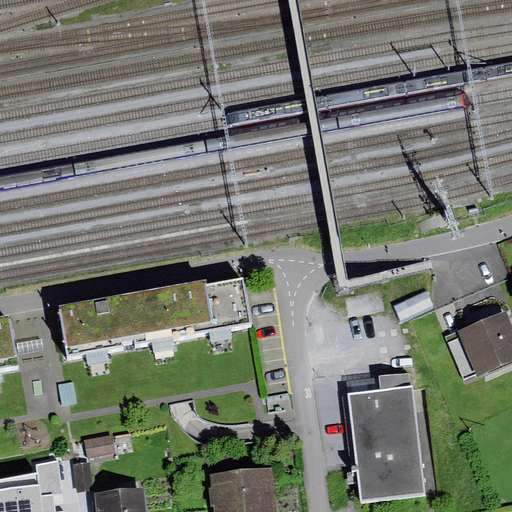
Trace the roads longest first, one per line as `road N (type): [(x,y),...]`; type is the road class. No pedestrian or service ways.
road 1 (residential): [(0,307),(260,261),(294,273)]
road 2 (residential): [(319,511),(294,273)]
road 3 (residential): [(294,273),(511,225)]
